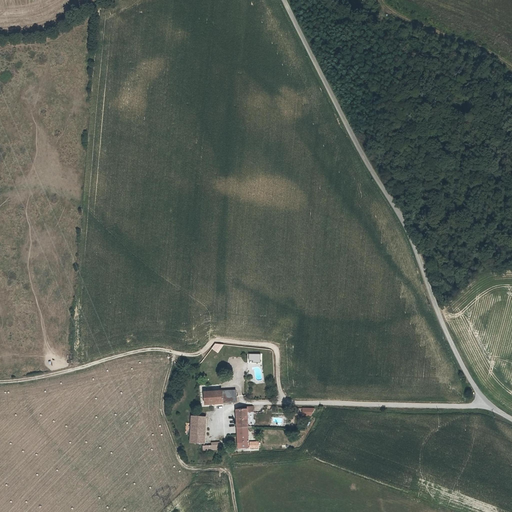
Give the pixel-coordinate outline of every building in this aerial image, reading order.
[(206,400),(219,400),(238,399),(238,387),(207,388),(206,400)] [(238,424),(242,424),(248,424),(249,424),(248,409),(248,407),(238,407),(238,424)] [(314,415),(314,407),(302,407),(302,415),(314,415)] [(207,412),(193,411),(190,437),(204,438),(207,412)] [(238,424),(238,445),(248,445),(248,424),(242,424),(238,424)]
